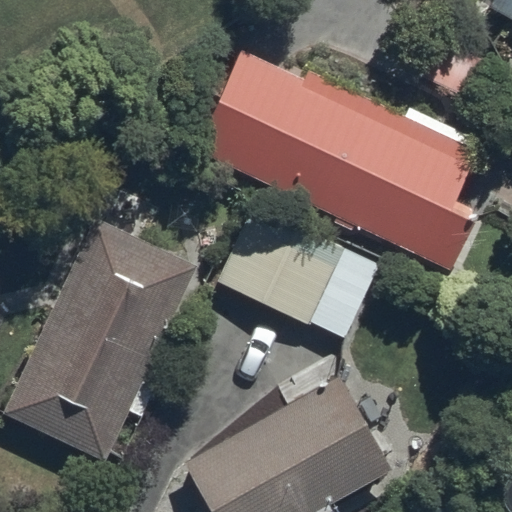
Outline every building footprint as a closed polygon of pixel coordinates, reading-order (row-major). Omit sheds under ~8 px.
[(511,0),(498,0),(491,15),(511,25),(511,0)] [(242,59),(196,157),(452,278),(474,230),(453,220),(482,158),(306,75),(301,87),(242,59)] [(248,205),(211,282),(344,346),(381,270),(248,205)] [(200,277),(95,226),(1,421),(104,472),(131,418),(141,423),(165,373),(156,369),(200,277)] [(341,385),(184,467),(207,511),(333,511),(391,481),(341,385)]
